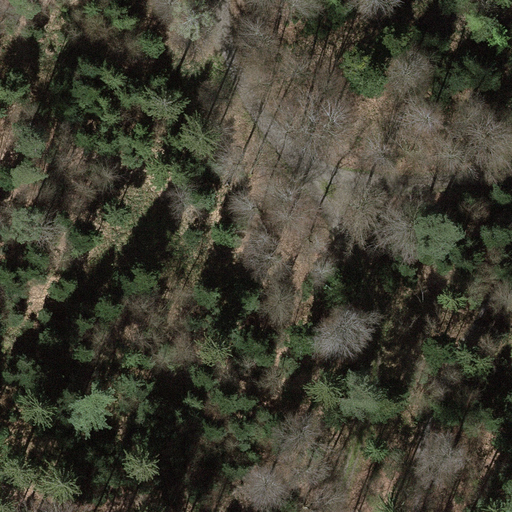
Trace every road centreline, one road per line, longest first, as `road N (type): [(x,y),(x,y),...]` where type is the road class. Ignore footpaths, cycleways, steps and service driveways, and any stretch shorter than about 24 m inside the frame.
road 1 (track): [(226,0),(239,82),(266,123),(334,190),(511,173)]
road 2 (track): [(360,284),(375,390),(332,511)]
